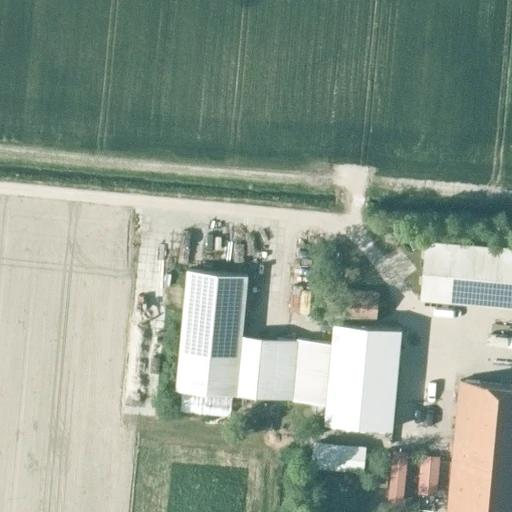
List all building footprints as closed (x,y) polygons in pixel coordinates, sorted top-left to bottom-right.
[(422,295),(511,303),(511,249),(425,242),(422,295)] [(237,392),(291,397),(296,338),(242,333),(247,273),(187,268),(177,388),(237,393),(237,392)] [(345,317),(375,319),(378,291),(347,289),(345,317)] [(296,338),(291,397),(291,398),(327,401),(325,421),(394,427),(403,327),(334,321),(332,339),(297,336),(296,338)] [(511,511),(511,385),(460,382),(445,511),(511,511)] [(315,441),(312,467),(362,471),(365,445),(315,441)] [(418,493),(437,494),(440,456),(421,454),(418,493)]
